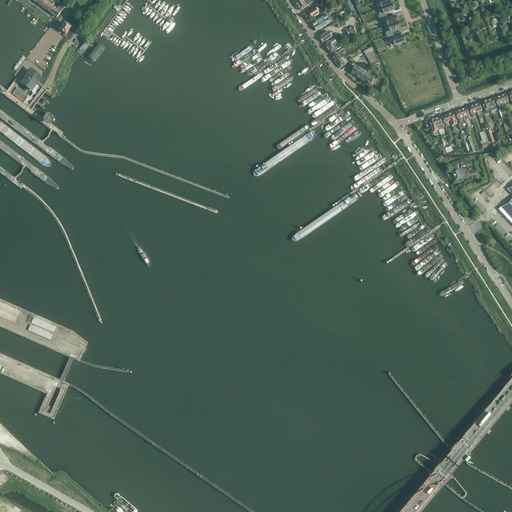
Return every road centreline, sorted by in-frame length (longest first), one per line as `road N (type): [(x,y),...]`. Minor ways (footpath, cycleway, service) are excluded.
road 1 (unclassified): [(511,302),(396,124)]
road 2 (residential): [(396,124),(336,70),(288,0)]
road 3 (secondary): [(411,511),(511,391)]
